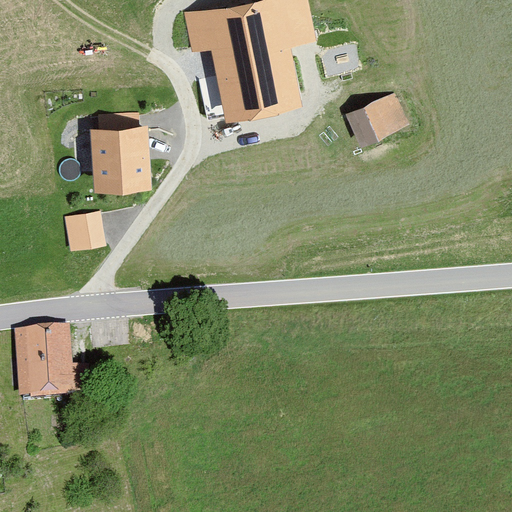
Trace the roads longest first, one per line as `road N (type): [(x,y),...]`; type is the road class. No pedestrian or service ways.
road 1 (secondary): [(511,275),(0,317)]
road 2 (track): [(59,0),(175,73),(194,143)]
